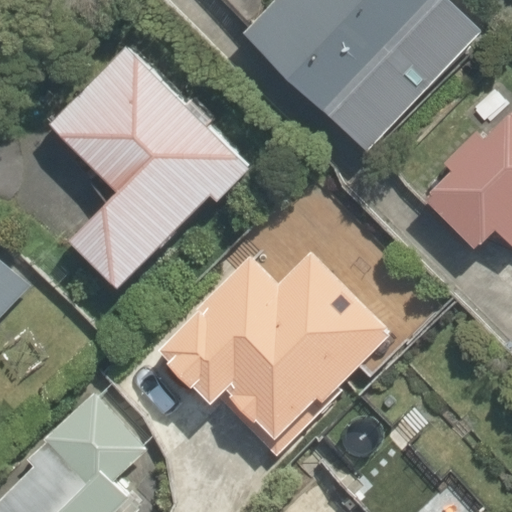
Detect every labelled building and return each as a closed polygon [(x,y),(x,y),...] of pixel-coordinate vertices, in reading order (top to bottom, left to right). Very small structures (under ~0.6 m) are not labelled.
[(349,109),(376,137),(416,97),(385,67),(451,0),(276,0),(252,24),(343,115),(349,109)] [(78,232),(125,279),(216,187),(224,194),(257,161),(134,39),(132,38),(55,116),(124,184),(78,232)] [(500,222),(511,234),(511,107),(488,132),(481,125),(451,156),(460,165),(432,194),(481,241),(500,222)] [(0,317),(36,281),(0,245),(0,317)] [(220,390),(278,452),(330,403),(324,397),(395,331),(316,245),(281,278),(254,249),(199,301),(204,306),(165,342),(175,351),(172,354),(199,383),(202,380),(216,394),(220,390)] [(0,497),(0,511),(110,511),(131,492),(116,476),(150,443),(97,388),(50,435),(51,436),(32,454),(38,461),(0,497)] [(270,511),(343,511),(362,498),(328,455),(260,508),(262,511),(265,511),(268,510),(270,511)]
